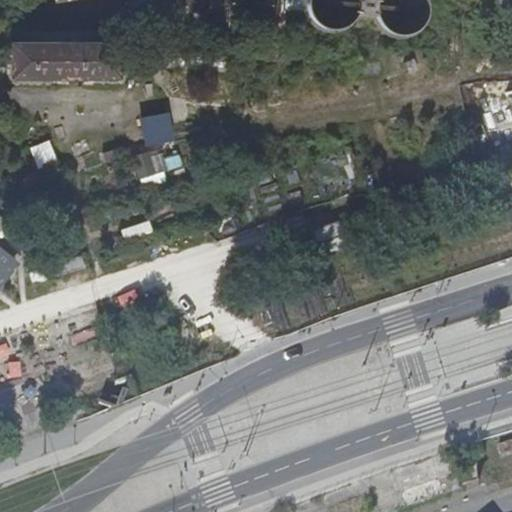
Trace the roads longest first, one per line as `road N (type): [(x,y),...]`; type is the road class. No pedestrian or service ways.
road 1 (primary): [(511,286),(292,360),(191,412),(59,511)]
road 2 (primary): [(175,511),(511,392)]
road 3 (track): [(0,95),(126,98)]
